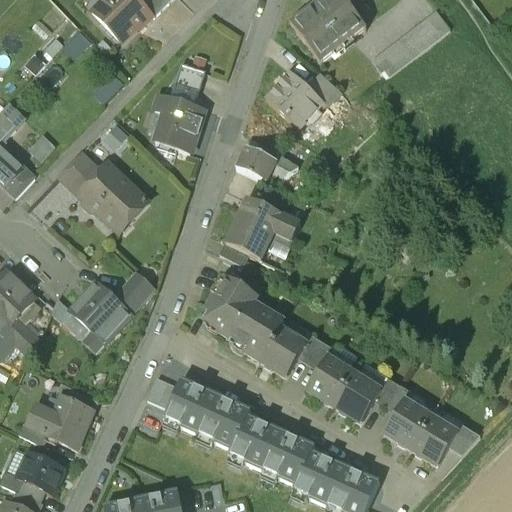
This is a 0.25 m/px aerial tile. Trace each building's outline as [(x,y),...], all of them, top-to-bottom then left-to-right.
[(133,1),(132,0),(104,0),(103,1),(107,5),(94,18),(123,45),(150,17),(133,1)] [(133,0),(133,1),(150,17),(155,21),(174,0),(133,0)] [(323,0),(290,25),(321,66),(335,55),(333,53),(350,40),(352,42),(366,31),(346,4),(351,0),(323,0)] [(435,15),(372,64),(386,82),(449,33),(435,15)] [(91,47),(79,36),(63,54),(75,65),(91,47)] [(55,43),(45,55),(52,61),(62,50),(55,43)] [(44,69),(33,59),(23,70),(35,80),(44,69)] [(206,76),(183,69),(174,94),(189,99),(197,102),(206,76)] [(102,108),(104,109),(124,89),(111,76),(91,96),(102,108)] [(290,76),(265,102),(299,134),(322,109),(324,107),(307,92),(290,76)] [(341,96),(321,77),(307,92),(324,107),(322,109),(326,112),(341,96)] [(189,99),(174,94),(171,103),(186,108),(189,99)] [(171,103),(161,100),(156,115),(165,118),(156,147),(189,158),(204,114),(186,108),(171,103)] [(0,188),(6,194),(25,173),(0,150),(15,133),(0,118),(0,188)] [(127,140),(115,129),(102,143),(114,154),(127,140)] [(43,139),(26,156),(39,168),(55,152),(43,139)] [(267,150),(251,143),(246,152),(263,160),(267,150)] [(263,160),(246,152),(237,172),(267,186),(270,179),(276,166),(274,165),(263,160)] [(286,158),(280,155),(274,165),(276,166),(270,179),(283,185),(299,172),(283,162),(286,158)] [(102,175),(82,156),(59,180),(79,199),(102,175)] [(149,206),(109,168),(102,175),(79,199),(118,237),(149,206)] [(25,173),(6,194),(16,203),(35,182),(25,173)] [(300,229),(248,203),(226,248),(249,260),(261,265),(274,238),(291,246),(300,229)] [(226,248),(224,248),(219,258),(243,271),(249,260),(226,248)] [(136,276),(113,302),(131,320),(154,294),(136,276)] [(6,277),(0,283),(0,312),(1,314),(0,315),(0,338),(2,337),(17,321),(33,303),(6,277)] [(256,301),(226,283),(206,316),(208,317),(206,322),(220,331),(218,334),(246,352),(244,355),(260,365),(280,332),(283,327),(252,308),(256,301)] [(113,302),(96,287),(69,315),(69,316),(70,317),(62,325),(63,325),(61,327),(96,357),(131,320),(113,302)] [(69,315),(58,305),(52,318),(61,327),(63,325),(62,325),(70,317),(69,316),(69,315)] [(17,321),(2,337),(18,352),(33,336),(17,321)] [(280,332),(260,365),(286,381),(297,362),(306,349),(304,348),(280,332)] [(321,348),(309,340),(304,348),(306,349),(297,362),(308,369),(321,348)] [(333,355),(321,348),(308,369),(318,375),(326,361),(328,362),(333,355)] [(328,362),(326,361),(318,375),(306,394),(334,411),(354,378),(328,362)] [(379,394),(354,378),(334,411),(360,427),(374,405),(381,395),(379,394)] [(178,392),(157,382),(147,404),(168,414),(178,392)] [(398,390),(386,382),(379,394),(381,395),(374,405),(385,412),(398,390)] [(365,480),(310,456),(312,451),(246,421),(248,416),(235,410),(235,409),(181,385),(178,392),(168,414),(164,423),(232,453),(230,459),(296,488),(294,494),(333,511),(365,511),(377,486),(365,481),(365,480)] [(98,406),(61,388),(55,400),(61,403),(62,402),(90,415),(93,417),(98,406)] [(410,397),(398,390),(385,412),(395,418),(403,404),(405,405),(410,397)] [(61,403),(54,419),(36,411),(27,430),(27,431),(48,441),(77,455),(85,438),(80,436),(90,415),(62,402),(61,403)] [(405,405),(403,404),(395,418),(383,437),(410,453),(430,421),(405,405)] [(456,437),(430,421),(410,453),(438,470),(450,451),(458,438),(456,437)] [(48,441),(27,431),(27,430),(23,428),(18,438),(43,451),(48,441)] [(480,440),(461,428),(456,437),(458,438),(450,451),(462,459),(480,440)] [(63,474),(27,457),(16,482),(43,495),(52,499),(63,474)] [(16,482),(3,476),(0,483),(0,488),(16,496),(37,506),(43,495),(16,482)] [(34,511),(37,506),(16,496),(11,506),(24,511),(34,511)] [(180,511),(177,498),(109,511),(180,511)] [(24,511),(11,506),(5,503),(1,511),(24,511)]
